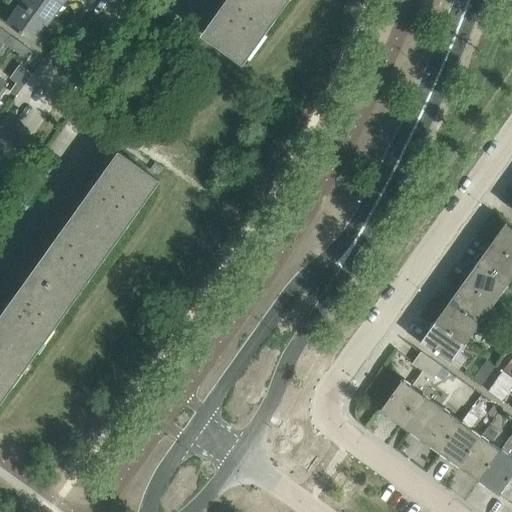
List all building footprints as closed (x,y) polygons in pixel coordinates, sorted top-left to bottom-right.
[(63,2),(60,0),(19,0),(21,1),(49,22),(63,2)] [(285,3),(281,0),(225,0),(220,7),(221,8),(203,34),(243,62),(285,3)] [(35,42),(49,22),(21,1),(7,21),(35,42)] [(10,34),(0,26),(0,38),(4,42),(10,34)] [(31,48),(10,34),(4,42),(9,45),(25,56),(31,48)] [(95,185),(77,210),(117,238),(159,179),(119,151),(101,176),(100,175),(93,185),(95,185)] [(75,297),(117,238),(77,210),(59,234),(58,234),(51,243),(52,244),(35,269),(75,297)] [(507,221),(506,221),(492,241),(511,255),(511,226),(507,223),(507,221)] [(511,277),(511,255),(492,241),(478,261),(508,283),(511,277)] [(508,283),(478,261),(463,281),(494,303),(508,283)] [(0,332),(33,356),(75,297),(35,269),(17,293),(16,293),(10,302),(11,303),(0,317),(0,332)] [(494,303),(463,281),(449,301),(479,323),(494,303)] [(479,323),(449,301),(435,321),(465,343),(479,323)] [(465,343),(435,321),(420,341),(421,342),(422,341),(450,361),(450,362),(451,363),(460,350),(472,359),(478,352),(465,343)] [(0,401),(33,356),(0,332),(0,401)] [(442,365),(421,350),(413,362),(423,369),(434,377),(442,365)] [(401,423),(428,385),(434,377),(423,369),(412,385),(402,378),(401,379),(402,379),(382,407),(381,407),(380,408),(401,423)] [(511,384),(511,377),(510,376),(502,370),(488,390),(501,399),(511,384)] [(420,437),(442,406),(430,398),(435,389),(428,385),(401,423),(420,437)] [(491,402),(487,408),(495,414),(500,408),(491,402)] [(440,451),(462,421),(442,406),(420,437),(440,451)] [(460,465),(482,435),(471,427),(478,417),(469,411),(462,421),(440,451),(460,465)] [(479,479),(501,449),(488,439),(494,431),(488,427),(482,435),(460,465),(479,479)] [(511,435),(501,449),(479,479),(500,494),(506,499),(511,490),(511,435)]
